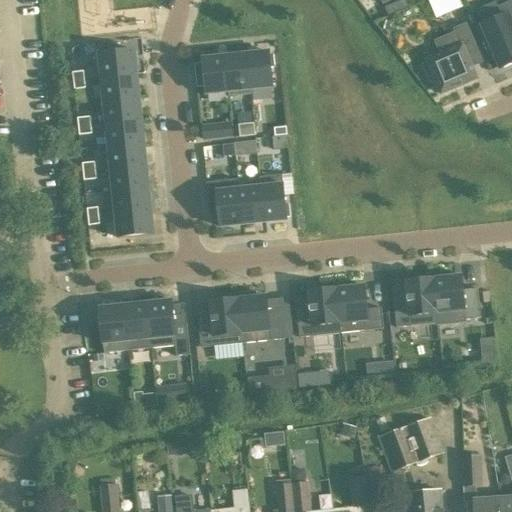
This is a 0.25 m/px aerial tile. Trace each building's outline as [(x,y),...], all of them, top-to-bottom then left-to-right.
[(388,17),(407,9),(404,0),(385,8),(388,17)] [(439,0),(434,3),(438,13),(457,5),(455,0),(439,0)] [(496,19),(482,25),(501,69),(511,64),(511,0),(492,9),(496,19)] [(453,29),(460,46),(427,61),(428,64),(424,66),(430,81),(435,79),(441,95),(477,80),(466,55),(478,50),(466,23),(453,29)] [(134,44),(98,48),(101,74),(137,70),(134,44)] [(247,55),(251,95),(252,95),(251,90),(273,88),(271,68),(275,68),(273,55),(270,55),(269,53),(247,55)] [(229,93),(230,97),(251,95),(247,55),(225,57),(229,93)] [(225,57),(203,59),(207,95),(229,93),(225,57)] [(137,70),(101,74),(103,97),(139,94),(137,70)] [(72,81),(85,80),(84,72),(72,73),(72,81)] [(85,80),(72,81),(73,90),(85,89),(85,88),(85,80)] [(103,97),(106,120),(142,117),(139,94),(103,97)] [(76,119),(77,127),(89,126),(88,117),(76,119)] [(144,140),(142,117),(106,120),(108,144),(144,140)] [(246,135),(262,134),(262,123),(246,123),(246,135)] [(90,134),(89,126),(77,127),(78,135),(90,134)] [(241,136),(208,142),(215,188),(269,179),(262,135),(246,137),(244,126),(240,127),(241,136)] [(239,130),(209,131),(209,138),(239,136),(239,130)] [(108,144),(111,167),(146,163),(144,140),(108,144)] [(81,164),(82,172),(94,171),(93,163),(81,164)] [(146,163),(111,167),(113,190),(149,187),(146,163)] [(94,171),(82,172),(82,180),(95,179),(94,171)] [(287,221),(283,185),(261,188),(264,223),(287,221)] [(151,210),(149,187),(113,190),(115,214),(151,210)] [(243,225),(264,223),(261,188),(239,190),(243,225)] [(243,225),(239,190),(217,192),(220,228),(243,225)] [(106,192),(89,193),(89,206),(106,206),(106,192)] [(86,209),(87,217),(99,216),(98,208),(86,209)] [(151,210),(115,214),(118,238),(154,234),(151,210)] [(100,225),(99,216),(87,217),(87,226),(100,225)] [(452,278),(452,272),(433,274),(438,314),(465,311),(462,277),(452,278)] [(411,317),(438,314),(433,274),(415,276),(415,282),(406,283),(407,297),(393,298),(396,324),(412,323),(411,317)] [(337,285),(342,334),(383,330),(380,300),(368,301),(366,288),(357,289),(356,283),(337,285)] [(342,334),(337,285),(318,287),(319,293),(309,294),(311,307),(298,309),(301,338),(342,334)] [(238,295),(243,344),(284,340),(281,310),(269,311),(267,298),(258,298),(257,293),(238,295)] [(220,302),(210,303),(212,317),(199,318),(202,348),(243,344),(238,295),(219,297),(220,302)] [(148,304),(152,349),(177,346),(172,301),(148,304)] [(124,306),(129,351),(130,351),(129,342),(150,340),(151,349),(152,349),(148,304),(124,306)] [(104,354),(129,351),(124,306),(100,309),(104,354)] [(490,361),(501,360),(500,337),(489,337),(490,361)] [(248,384),(249,395),(297,391),(295,376),(271,378),(272,382),(248,384)] [(185,385),(171,386),(173,399),(187,397),(185,385)] [(380,440),(394,474),(443,455),(430,421),(380,440)] [(462,457),(464,501),(477,501),(476,487),(483,487),(481,456),(462,457)] [(374,511),(388,510),(382,468),(367,470),(373,511),(374,511)] [(365,477),(349,479),(353,508),(353,509),(359,508),(370,506),(365,477)] [(119,511),(116,485),(115,485),(114,478),(100,480),(101,486),(100,486),(102,511),(119,511)] [(311,511),(308,483),(289,485),(291,511),(311,511)] [(291,511),(289,485),(275,486),(278,511),(272,511),(291,511)] [(234,509),(211,511),(210,511),(250,511),(248,490),(232,491),(234,509)] [(403,510),(403,511),(443,511),(441,491),(406,495),(407,510),(403,510)] [(157,497),(158,511),(172,511),(171,496),(157,497)] [(511,511),(511,498),(499,500),(499,501),(500,511),(511,511)] [(210,511),(211,511),(201,511),(193,511),(192,499),(174,500),(175,511),(210,511)] [(500,511),(499,501),(499,500),(475,502),(475,511),(500,511)] [(64,502),(64,511),(77,511),(75,501),(64,502)]
